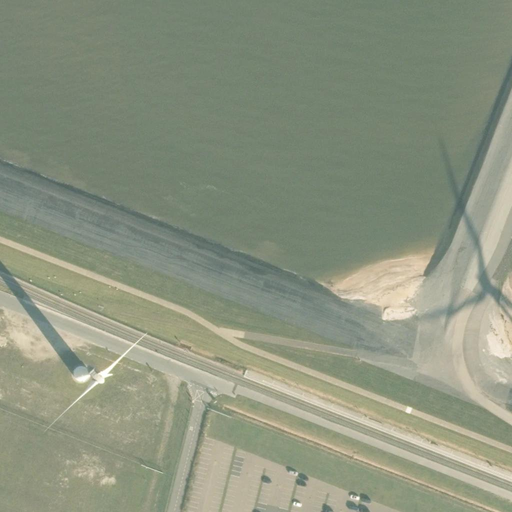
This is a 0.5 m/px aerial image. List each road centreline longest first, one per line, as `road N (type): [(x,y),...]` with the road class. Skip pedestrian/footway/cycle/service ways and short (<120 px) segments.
road 1 (unclassified): [(207,378),(511,495)]
road 2 (tertiary): [(0,299),(207,378)]
